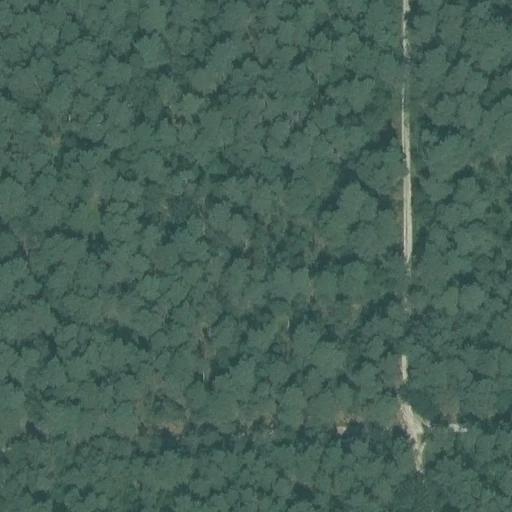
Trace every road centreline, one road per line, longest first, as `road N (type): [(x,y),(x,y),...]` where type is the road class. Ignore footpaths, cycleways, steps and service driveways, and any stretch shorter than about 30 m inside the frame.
road 1 (track): [(427,511),(404,425),(407,0)]
road 2 (track): [(0,451),(511,419)]
